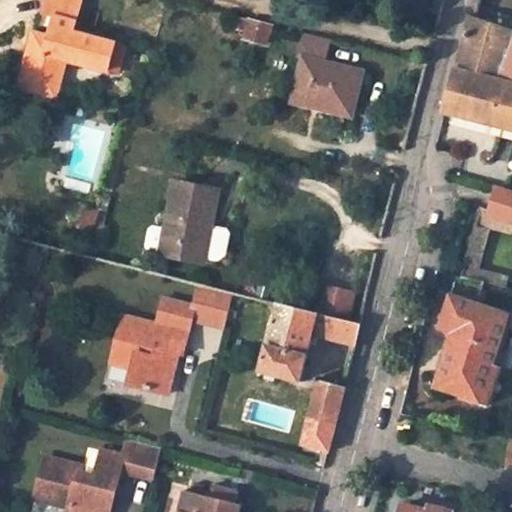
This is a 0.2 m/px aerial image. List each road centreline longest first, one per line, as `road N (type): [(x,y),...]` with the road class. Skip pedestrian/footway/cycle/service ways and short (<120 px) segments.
road 1 (residential): [(460,0),(353,453)]
road 2 (unknown): [(451,30),(278,0)]
road 3 (residential): [(511,492),(353,453)]
